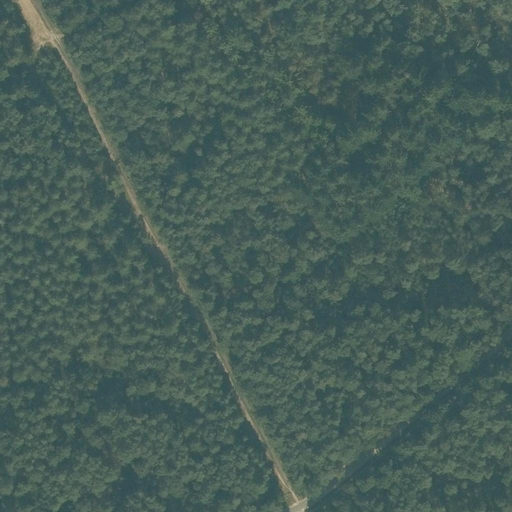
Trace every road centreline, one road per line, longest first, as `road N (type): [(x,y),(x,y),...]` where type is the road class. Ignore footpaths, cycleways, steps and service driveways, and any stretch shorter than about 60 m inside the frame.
road 1 (track): [(291,511),(26,0)]
road 2 (track): [(511,127),(441,150),(210,354)]
road 3 (unclassified): [(288,511),(511,330)]
